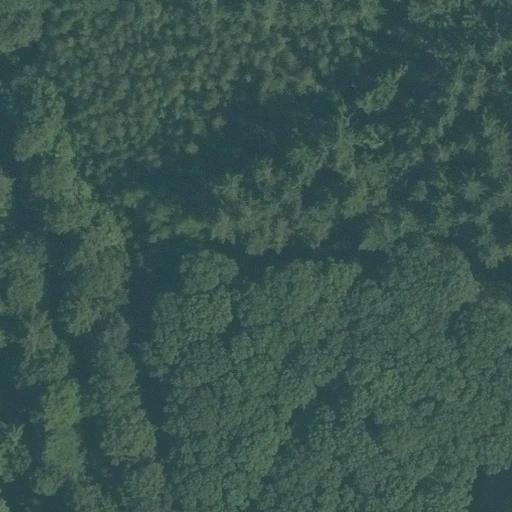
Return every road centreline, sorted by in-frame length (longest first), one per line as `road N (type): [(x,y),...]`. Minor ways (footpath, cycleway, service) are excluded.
road 1 (track): [(131,511),(0,90)]
road 2 (track): [(101,416),(50,447),(0,494)]
